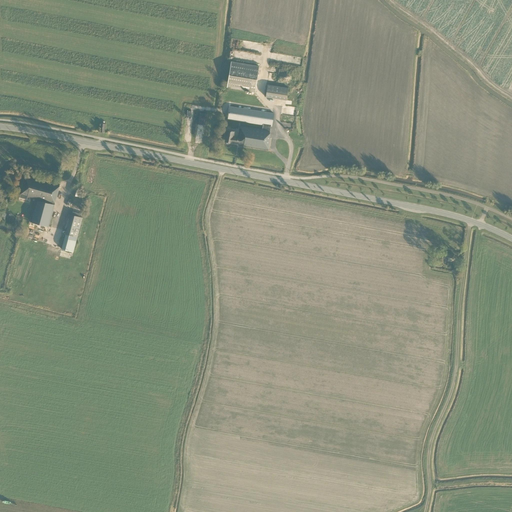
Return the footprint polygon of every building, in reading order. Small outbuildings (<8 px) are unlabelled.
[(230,62),(226,87),(254,92),(258,66),(230,62)] [(274,98),(275,93),(287,95),(288,88),(267,85),(265,97),(274,98)] [(240,127),(238,137),(233,136),(234,132),(227,131),(225,142),(226,142),(227,144),(229,144),(231,143),(231,142),(244,144),(243,146),(268,150),(271,132),(270,132),(271,126),(272,127),(274,113),(230,106),(228,120),(263,125),(262,130),(240,127)] [(32,178),(26,177),(20,197),(27,199),(27,196),(36,199),(30,221),(49,226),(60,185),(32,178)] [(65,235),(77,238),(82,218),(71,215),(65,235)] [(448,254),(443,253),(442,259),(445,259),(445,262),(445,263),(448,263),(448,261),(450,261),(450,260),(452,260),(452,254),(448,254)]
